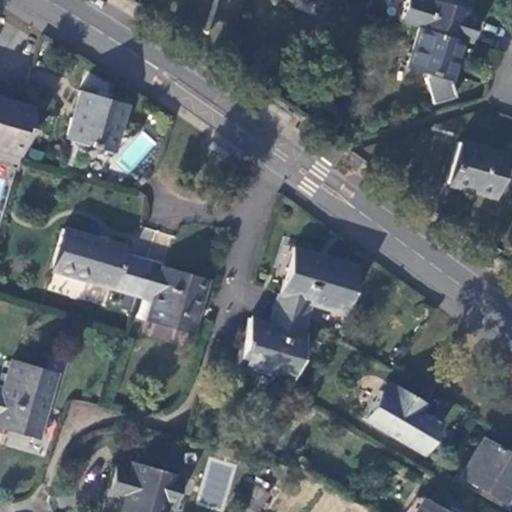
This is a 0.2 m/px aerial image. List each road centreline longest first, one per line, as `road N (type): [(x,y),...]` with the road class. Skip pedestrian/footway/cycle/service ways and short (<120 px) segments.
road 1 (tertiary): [(46,0),(282,156)]
road 2 (tertiary): [(282,156),(511,321)]
road 3 (residential): [(282,156),(257,195),(225,330)]
